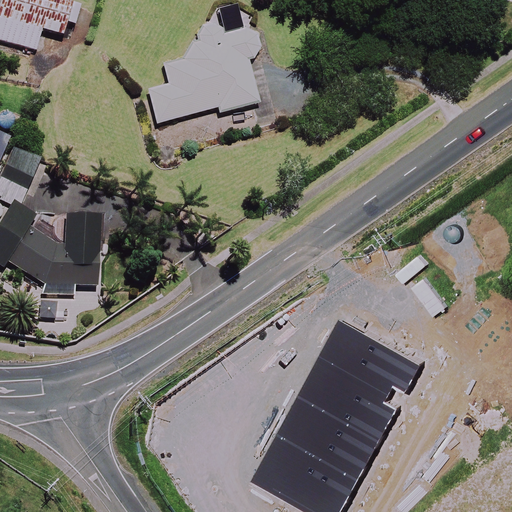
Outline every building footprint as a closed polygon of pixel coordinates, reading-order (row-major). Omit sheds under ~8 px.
[(78,7),(49,0),(0,0),(0,43),(34,52),(40,33),(61,38),(65,26),(73,28),(78,7)] [(244,35),(243,34),(221,40),(219,29),(197,35),(199,46),(193,48),(183,64),(163,69),(168,89),(148,94),(156,125),(216,110),(218,115),(255,105),(243,61),(250,59),(251,59),(252,58),(253,57),(254,56),(255,55),(255,54),(256,53),(256,52),(256,51),(256,50),(257,49),(257,48),(257,47),(255,39),(254,38),(253,38),(251,37),(250,36),(249,36),(247,35),(246,35),(244,35)] [(0,159),(10,139),(0,134),(0,159)] [(36,164),(10,153),(0,176),(0,198),(21,206),(36,164)] [(101,217),(65,216),(64,245),(57,245),(30,228),(36,217),(12,204),(0,223),(0,267),(3,270),(8,263),(44,286),(41,295),(74,296),(74,286),(98,287),(101,217)] [(439,328),(426,313),(416,323),(422,330),(414,337),(421,344),(439,328)]
